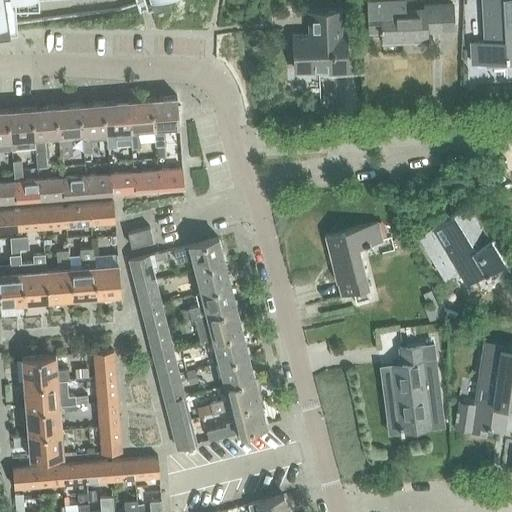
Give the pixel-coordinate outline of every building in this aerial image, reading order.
[(0,0),(0,26),(16,24),(12,0),(0,0)] [(452,0),(424,2),(424,7),(403,9),(402,0),(366,0),(368,28),(381,27),(381,38),(427,35),(426,28),(453,27),(452,0)] [(511,0),(482,0),(485,41),(469,41),(470,62),(485,62),(485,66),(511,64),(511,0)] [(341,34),(340,10),(310,11),(311,35),(293,35),(294,69),(346,67),(345,34),(341,34)] [(151,96),(154,127),(155,146),(162,145),(160,127),(178,125),(176,94),(151,96)] [(127,98),(131,144),(132,147),(140,147),(139,134),(136,129),(154,127),(151,96),(127,98)] [(103,100),(107,138),(107,146),(131,144),(127,98),(103,100)] [(80,102),(82,133),(84,150),(91,150),(90,139),(107,138),(103,100),(80,102)] [(56,105),(59,136),(61,165),(70,165),(69,154),(72,153),(70,135),(82,133),(80,102),(56,105)] [(32,107),(35,146),(37,166),(47,165),(46,156),(48,155),(47,137),(59,136),(56,105),(32,107)] [(12,148),(35,146),(32,107),(8,109),(11,140),(12,148)] [(0,149),(12,148),(11,140),(8,109),(0,109),(0,149)] [(21,160),(12,160),(14,177),(22,176),(21,160)] [(183,167),(158,170),(159,190),(184,188),(183,167)] [(158,170),(134,172),(136,192),(159,190),(158,170)] [(134,172),(110,173),(112,194),(136,192),(134,172)] [(110,173),(86,175),(88,196),(112,194),(110,173)] [(86,175),(62,177),(64,197),(88,196),(86,175)] [(62,177),(38,179),(40,199),(64,197),(62,177)] [(38,179),(15,181),(16,201),(40,199),(38,179)] [(0,202),(16,201),(15,181),(0,182),(0,202)] [(112,202),(87,204),(89,224),(114,222),(112,202)] [(416,235),(440,273),(453,264),(465,282),(495,263),(505,278),(511,274),(511,254),(498,233),(489,239),(466,203),(416,235)] [(89,224),(87,204),(66,206),(68,226),(89,224)] [(61,207),(39,208),(41,227),(62,226),(61,207)] [(39,208),(18,210),(19,229),(41,227),(39,208)] [(19,229),(18,210),(12,211),(0,211),(0,231),(19,230),(19,229)] [(323,233),(339,295),(369,288),(365,272),(358,243),(382,237),(377,219),(323,233)] [(123,232),(126,246),(148,241),(145,227),(123,232)] [(26,234),(17,235),(18,247),(27,246),(26,234)] [(17,235),(10,236),(11,248),(18,247),(17,235)] [(190,258),(193,269),(223,261),(217,237),(187,245),(176,248),(179,261),(190,258)] [(81,266),(69,267),(71,297),(95,295),(92,255),(91,246),(79,247),(81,266)] [(57,268),(45,269),(47,299),(71,297),(69,267),(67,248),(55,249),(57,268)] [(169,257),(168,250),(156,253),(158,259),(169,257)] [(20,262),(21,272),(23,302),(47,299),(45,269),(43,252),(32,253),(33,261),(20,262)] [(116,253),(92,255),(95,295),(120,293),(116,253)] [(128,260),(134,284),(153,279),(147,255),(128,260)] [(193,269),(199,292),(229,284),(223,261),(193,269)] [(0,303),(23,302),(21,272),(0,273),(0,303)] [(153,279),(134,284),(139,303),(158,298),(153,279)] [(191,319),(194,318),(235,307),(229,284),(199,292),(196,293),(199,304),(188,307),(188,308),(191,319)] [(190,285),(178,288),(180,297),(192,294),(190,285)] [(429,319),(441,314),(431,290),(423,294),(428,306),(424,308),(429,319)] [(140,310),(145,330),(166,325),(161,305),(140,310)] [(200,341),(211,338),(241,330),(235,307),(194,318),(200,341)] [(188,308),(180,310),(183,321),(191,319),(188,308)] [(447,310),(445,315),(455,319),(457,314),(447,310)] [(166,325),(145,330),(150,351),(171,346),(166,325)] [(211,338),(217,361),(247,353),(241,330),(211,338)] [(401,362),(379,365),(381,382),(393,380),(398,419),(428,415),(429,427),(444,425),(435,359),(433,343),(424,344),(399,347),(401,362)] [(474,403),(471,425),(488,427),(504,429),(506,410),(511,410),(511,349),(500,347),(482,345),(475,398),(474,403)] [(93,351),(95,378),(114,376),(112,350),(93,351)] [(153,356),(158,377),(177,372),(172,351),(153,356)] [(217,361),(223,384),(253,377),(247,353),(217,361)] [(21,358),(23,383),(57,381),(57,379),(69,377),(68,367),(56,368),(55,355),(21,358)] [(87,367),(74,368),(75,378),(87,377),(87,367)] [(194,369),(185,371),(188,384),(197,382),(194,369)] [(177,372),(158,377),(163,398),(183,393),(177,372)] [(96,399),(97,404),(117,402),(116,398),(114,376),(95,378),(96,399)] [(198,416),(229,408),(259,400),(256,389),(259,388),(259,382),(257,377),(254,378),(253,377),(223,384),(226,396),(208,401),(209,403),(196,406),(198,416)] [(23,383),(25,408),(59,405),(64,405),(75,404),(75,397),(75,395),(69,396),(67,380),(57,381),(23,383)] [(86,396),(75,397),(75,404),(87,403),(86,396)] [(165,403),(170,423),(189,418),(184,398),(165,403)] [(208,438),(235,432),(265,424),(259,400),(229,408),(232,420),(225,422),(225,425),(206,429),(208,438)] [(97,404),(99,427),(119,426),(117,402),(97,404)] [(25,408),(27,433),(61,430),(59,405),(25,408)] [(189,418),(170,423),(176,448),(195,442),(189,418)] [(119,426),(99,427),(101,452),(121,450),(119,426)] [(61,430),(27,433),(29,458),(63,456),(61,430)] [(157,456),(133,458),(134,478),(159,476),(157,456)] [(111,460),(106,460),(108,480),(113,480),(134,478),(133,458),(111,460)] [(106,460),(84,462),(86,482),(108,480),(106,460)] [(63,464),(58,464),(60,484),(86,482),(84,462),(63,464)] [(58,464),(36,466),(38,485),(60,484),(58,464)] [(38,485),(36,466),(12,468),(13,487),(38,485)] [(95,491),(87,492),(88,500),(96,499),(95,491)] [(78,511),(88,511),(88,500),(87,492),(78,493),(79,502),(77,502),(78,511)] [(288,511),(283,492),(255,499),(256,501),(248,503),(250,511),(288,511)] [(100,511),(112,511),(111,494),(99,495),(100,511)] [(14,497),(15,511),(23,511),(22,496),(14,497)] [(124,511),(136,511),(136,502),(136,499),(124,500),(124,511)] [(148,500),(148,511),(161,511),(160,499),(148,500)] [(144,511),(143,502),(136,502),(136,511),(144,511)]
